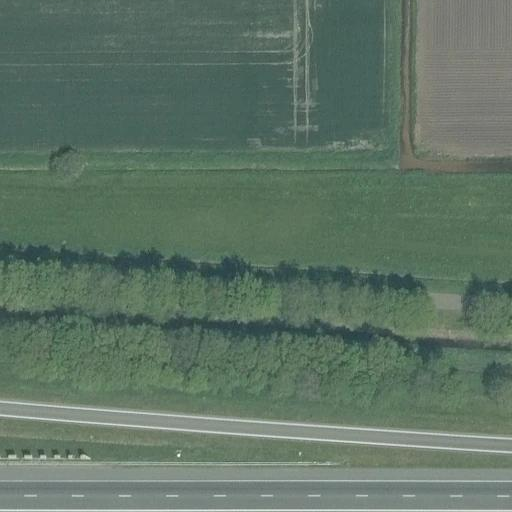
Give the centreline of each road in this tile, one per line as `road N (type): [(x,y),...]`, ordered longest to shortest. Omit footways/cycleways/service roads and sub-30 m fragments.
road 1 (motorway): [(511,447),(0,412)]
road 2 (unclassified): [(511,286),(0,270)]
road 3 (motorway): [(511,498),(0,491)]
